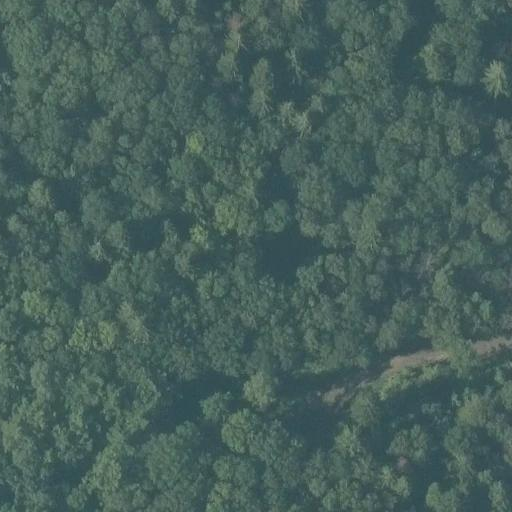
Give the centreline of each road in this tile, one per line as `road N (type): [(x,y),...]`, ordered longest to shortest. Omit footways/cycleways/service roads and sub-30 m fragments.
road 1 (track): [(99,511),(193,375),(366,181),(438,0)]
road 2 (track): [(0,398),(182,392),(511,339)]
